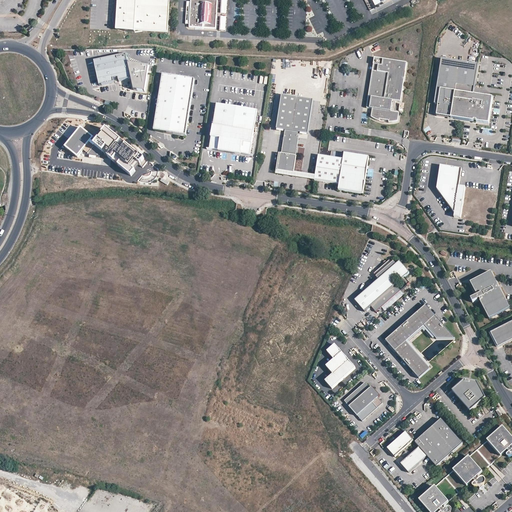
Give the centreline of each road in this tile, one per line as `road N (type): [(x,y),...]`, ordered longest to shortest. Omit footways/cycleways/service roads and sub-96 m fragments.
road 1 (tertiary): [(398,227),(369,213),(192,181),(118,122)]
road 2 (unclassified): [(398,227),(414,145),(511,160)]
road 3 (tertiary): [(478,349),(435,266),(398,227)]
road 4 (tertiary): [(0,257),(26,198),(32,126)]
